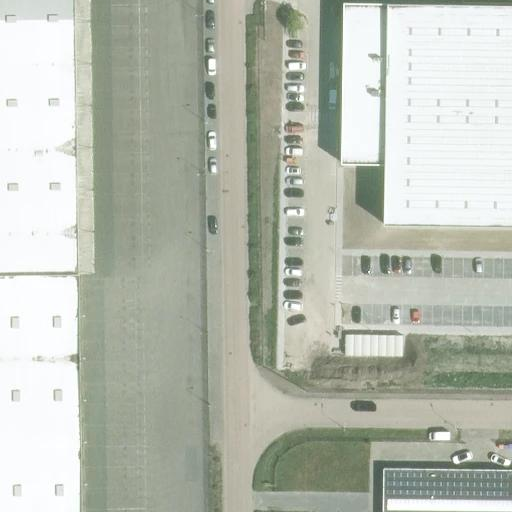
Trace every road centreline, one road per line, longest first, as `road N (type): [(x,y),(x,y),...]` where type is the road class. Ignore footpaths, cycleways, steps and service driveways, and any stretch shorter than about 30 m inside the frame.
road 1 (unclassified): [(240,411),(231,0)]
road 2 (unclassified): [(511,415),(240,411)]
